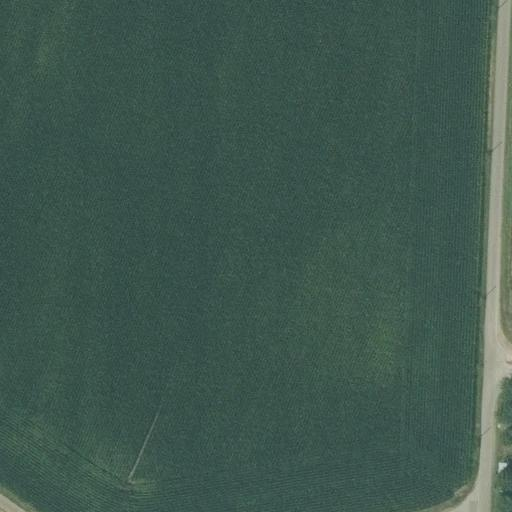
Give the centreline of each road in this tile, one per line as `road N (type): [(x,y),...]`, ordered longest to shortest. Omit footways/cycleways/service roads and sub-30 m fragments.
road 1 (residential): [(492,367),(504,0)]
road 2 (residential): [(483,511),(492,367)]
